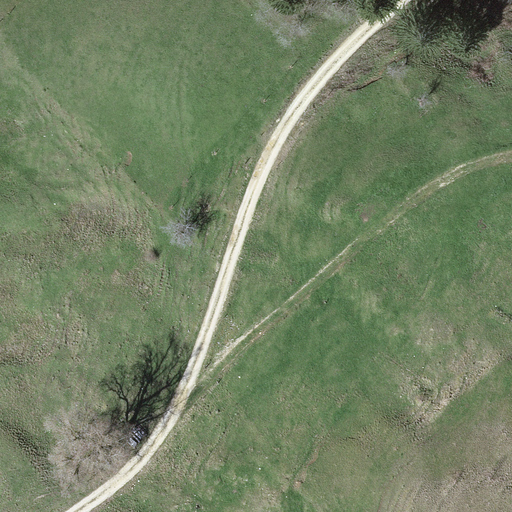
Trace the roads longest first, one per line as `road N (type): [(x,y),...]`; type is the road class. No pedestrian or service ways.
road 1 (track): [(76,511),(132,468),(171,412),(281,131),(330,66),(397,0)]
road 2 (track): [(176,401),(440,180),(511,156)]
